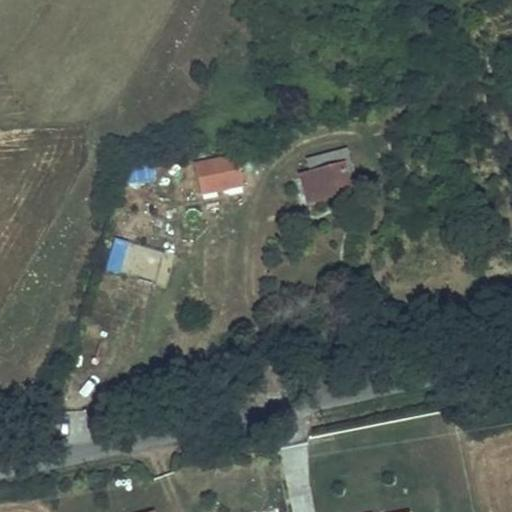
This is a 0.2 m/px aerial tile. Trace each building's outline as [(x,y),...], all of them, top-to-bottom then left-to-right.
[(306,159),(309,170),(350,160),(347,149),(306,159)] [(244,187),(236,153),(192,162),(200,196),(244,187)] [(297,174),(305,205),(353,193),(348,176),(354,175),(350,160),(309,170),(297,174)] [(128,169),(129,186),(154,184),(153,167),(128,169)] [(119,276),(129,243),(113,239),(103,271),(119,276)] [(138,248),(132,273),(155,278),(161,252),(138,248)]
